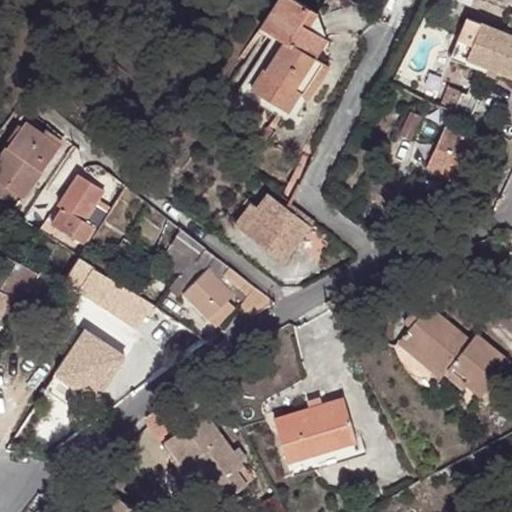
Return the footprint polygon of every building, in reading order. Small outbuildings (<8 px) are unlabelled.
[(278,0),(263,25),(274,33),(284,40),(253,88),(282,107),(294,89),(303,94),(310,98),(329,67),(315,59),(326,39),(309,28),(318,13),(297,0),(278,0)] [(511,29),(469,12),(454,49),(511,72),(511,29)] [(326,39),(318,13),(309,28),(326,39)] [(284,40),(274,33),(238,92),(276,116),(282,107),(253,88),(284,40)] [(294,89),(282,107),(290,112),(303,94),(294,89)] [(423,116),(412,111),(400,135),(411,140),(423,116)] [(25,123),(23,127),(40,139),(43,135),(25,123)] [(40,139),(23,127),(0,158),(0,181),(23,199),(61,147),(43,135),(40,139)] [(429,167),(433,169),(459,181),(463,184),(481,142),(446,127),(429,167)] [(459,181),(433,169),(431,174),(457,185),(459,181)] [(80,175),(70,190),(75,193),(64,208),(54,224),(84,244),(95,227),(91,225),(86,221),(91,214),(105,192),(80,175)] [(75,193),(70,190),(60,204),(64,208),(75,193)] [(301,239),(315,221),(291,202),(290,201),(285,206),(269,193),(259,207),(288,230),(292,233),(301,239)] [(96,217),(91,214),(86,221),(91,225),(96,217)] [(291,251),(301,239),(292,233),(288,230),(279,242),(291,251)] [(234,294),(243,302),(248,296),(250,292),(255,287),(228,266),(189,235),(168,256),(194,282),(209,268),(234,294)] [(143,323),(149,314),(154,306),(120,284),(83,260),(69,281),(99,300),(101,298),(131,317),(132,316),(143,323)] [(209,268),(194,282),(184,293),(210,319),(227,301),(234,294),(209,268)] [(242,305),(252,316),(260,311),(276,303),(255,287),(250,292),(248,296),(243,302),(242,305)] [(0,320),(13,297),(0,290),(0,320)] [(234,308),(227,301),(210,319),(217,326),(234,308)] [(452,363),(472,336),(428,302),(423,308),(416,303),(405,318),(411,323),(402,335),(446,369),(452,363)] [(170,327),(175,319),(154,306),(149,314),(170,327)] [(477,330),(472,336),(452,363),(485,388),(511,356),(477,330)] [(122,355),(108,346),(86,331),(57,374),(96,400),(124,357),(122,355)] [(113,338),(108,346),(122,355),(126,348),(113,338)] [(357,442),(355,434),(346,396),(277,415),(289,461),(357,442)] [(166,400),(143,416),(172,462),(188,483),(206,510),(247,484),(236,469),(243,465),(206,412),(182,426),(166,400)] [(363,431),(355,434),(357,442),(289,461),(291,473),(368,451),(366,440),(363,431)] [(135,511),(109,494),(97,511),(135,511)] [(260,511),(254,500),(235,511),(260,511)]
